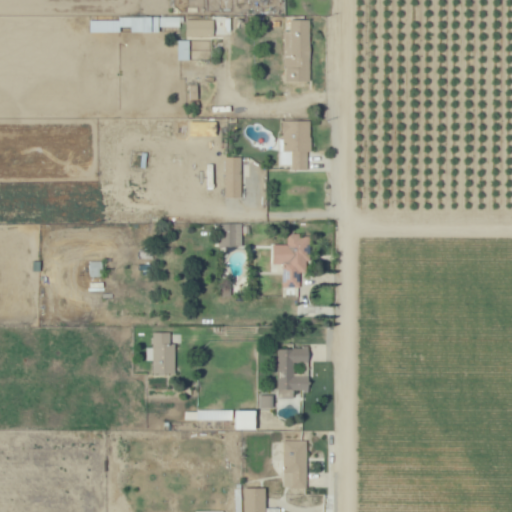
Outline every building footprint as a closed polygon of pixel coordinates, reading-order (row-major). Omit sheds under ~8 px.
[(159,32),(143,32),(143,27),(143,24),(143,17),(181,17),(181,27),(159,27),(159,32)] [(214,36),(187,37),(187,20),(214,20),(214,36)] [(310,71),(310,81),(287,81),(286,71),(285,32),(291,32),(291,20),(311,20),(311,32),(311,48),(311,71),(310,71)] [(187,60),(187,40),(176,40),(176,60),(187,60)] [(308,152),(309,170),(293,170),(292,152),(283,152),(282,121),(312,120),(313,152),(308,152)] [(242,198),(226,198),(225,158),(241,158),(242,198)] [(243,246),(220,247),(220,224),(242,224),(243,246)] [(300,234),(300,238),(305,238),(305,236),(312,236),(312,246),(311,246),(311,258),(307,258),(308,273),(300,273),(300,287),(284,288),(283,273),(283,267),(283,263),(280,263),(280,250),(289,250),(289,245),(289,238),(289,234),(300,234)] [(104,277),(90,277),(90,263),(103,262),(104,277)] [(170,333),(170,344),(176,344),(177,373),(154,374),(154,360),(147,361),(147,348),(154,348),(153,333),(170,333)] [(310,351),(310,363),(310,365),(310,380),(295,380),(295,387),(280,387),(280,381),(279,381),(279,363),(279,348),(279,338),(310,338),(310,351)] [(268,408),(268,396),(258,395),(258,408),(268,408)] [(234,409),(199,410),(199,399),(234,399),(234,409)] [(258,420),(238,420),(238,400),(258,399),(258,420)] [(232,429),(253,429),(253,410),(233,410),(232,429)] [(308,488),(284,489),(283,441),(308,441),(308,488)] [(267,511),(246,511),(246,490),(267,489),(267,511)]
